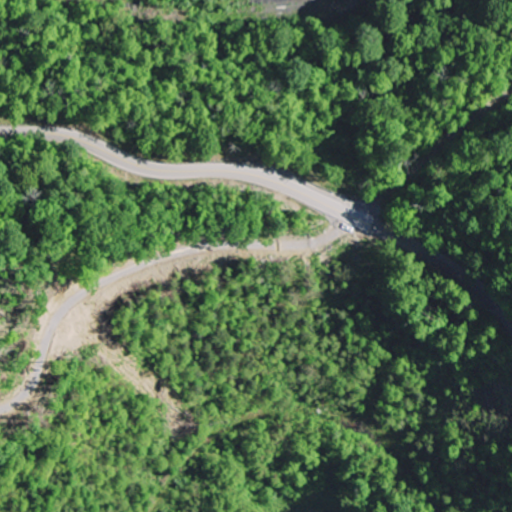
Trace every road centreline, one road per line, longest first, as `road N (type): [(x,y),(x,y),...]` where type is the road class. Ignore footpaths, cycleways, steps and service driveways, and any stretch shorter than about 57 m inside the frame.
road 1 (secondary): [(342,210),(224,166),(135,158),(74,112),(0,124)]
road 2 (track): [(425,511),(385,452),(345,427),(295,413),(245,423),(210,441),(150,511)]
road 3 (secondary): [(511,323),(460,272),(342,210)]
